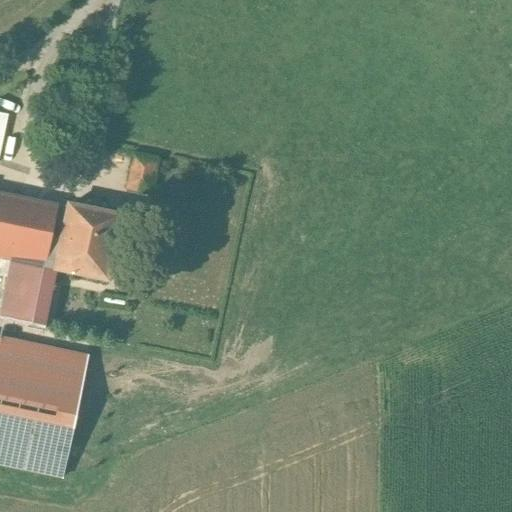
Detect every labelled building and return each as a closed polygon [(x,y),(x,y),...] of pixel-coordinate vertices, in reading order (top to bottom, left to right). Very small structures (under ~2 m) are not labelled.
[(157,161),(134,156),(126,190),(150,195),(157,161)] [(57,207),(0,195),(0,259),(11,262),(45,269),(57,207)] [(120,218),(67,207),(67,209),(57,207),(45,269),(54,271),(67,274),(67,275),(106,283),(120,218)] [(45,269),(11,262),(0,316),(0,317),(43,326),(54,271),(45,269)] [(87,355),(0,337),(0,467),(62,480),(87,355)]
